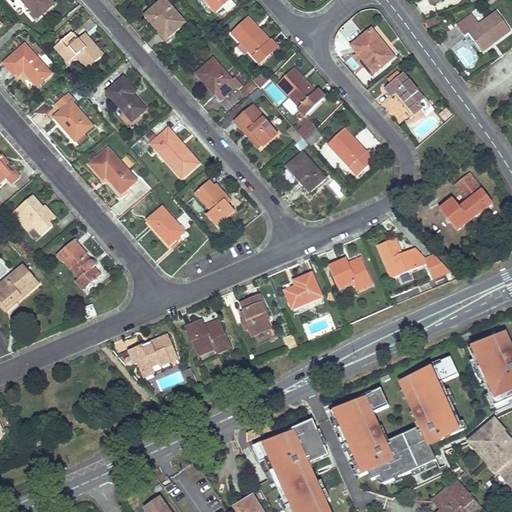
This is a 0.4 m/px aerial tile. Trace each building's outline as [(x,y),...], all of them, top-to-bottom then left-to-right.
[(20,0),(37,19),(55,4),(50,0),(20,0)] [(164,0),(163,0),(145,16),(156,28),(157,27),(167,38),(184,23),(164,0)] [(204,0),(217,13),(231,0),(204,0)] [(472,15),(456,26),(464,37),(468,34),(481,51),(492,42),(494,44),(510,32),(496,13),(479,25),(472,15)] [(248,18),(231,34),(260,64),(277,48),(265,35),(263,37),(255,28),(257,27),(248,18)] [(156,28),(154,30),(164,41),(167,38),(157,27),(156,28)] [(265,35),(257,27),(255,28),(263,37),(265,35)] [(372,30),(351,47),(374,74),(392,60),(383,49),(386,47),(372,30)] [(77,56),(88,69),(103,56),(88,38),(81,44),(78,40),(72,33),(62,41),(60,39),(52,46),(69,64),(77,56)] [(88,38),(84,35),(78,40),(81,44),(88,38)] [(25,46),(4,64),(16,77),(24,71),(38,86),(51,74),(25,46)] [(394,58),(386,47),(383,49),(392,60),(394,58)] [(213,60),(196,75),(220,102),(236,88),(238,90),(243,87),(235,78),(232,81),(213,60)] [(294,70),(277,85),(302,111),(294,119),(299,124),(306,117),(324,100),(311,87),(310,88),(302,80),(303,79),(294,70)] [(253,83),(260,90),(266,82),(259,76),(253,83)] [(404,76),(386,90),(392,97),(396,94),(399,92),(404,98),(401,100),(414,116),(421,110),(424,113),(430,108),(404,76)] [(303,79),(302,80),(310,88),(311,87),(303,78),(303,79)] [(135,92),(123,79),(107,93),(132,122),(145,110),(132,95),(135,92)] [(251,82),(246,86),(251,92),(256,87),(251,82)] [(258,89),(249,96),(254,102),(262,95),(258,89)] [(76,91),(72,94),(78,101),(81,98),(76,91)] [(84,135),(93,127),(72,103),(74,102),(68,95),(46,115),(51,121),(54,118),(73,139),(80,132),(83,135),(84,135)] [(253,105),(234,121),(246,135),(249,132),(263,147),(278,133),(253,105)] [(309,120),(306,117),(299,124),(301,126),(309,120)] [(317,129),(310,121),(298,133),(303,138),(305,141),(317,129)] [(302,139),(292,127),(287,132),(297,143),(302,139)] [(169,129),(151,144),(182,179),(199,164),(184,147),(181,150),(177,145),(180,143),(169,129)] [(344,129),(328,145),(350,169),(367,153),(362,147),(360,149),(352,140),(353,139),(344,129)] [(79,144),(87,138),(84,135),(83,135),(80,132),(73,139),(75,142),(76,141),(79,144)] [(260,150),(263,147),(249,132),(246,135),(260,150)] [(321,136),(317,132),(307,141),(311,146),(321,136)] [(362,147),(354,138),(353,139),(352,140),(360,149),(362,147)] [(108,149),(90,165),(103,180),(107,177),(122,195),(137,182),(108,149)] [(303,153),(287,167),(310,192),(326,178),(303,153)] [(0,160),(3,158),(0,155),(0,182),(11,174),(4,166),(0,161),(0,160)] [(458,206),(452,199),(439,210),(457,232),(492,204),(482,191),(470,175),(454,187),(467,203),(462,207),(460,204),(458,206)] [(209,181),(195,194),(211,212),(207,216),(208,218),(216,228),(235,212),(228,204),(225,200),(228,198),(216,184),(214,186),(209,181)] [(34,228),(41,237),(53,227),(50,223),(55,218),(45,206),(43,208),(32,196),(16,210),(33,228),(34,228)] [(184,233),(162,208),(147,221),(169,246),(184,233)] [(33,228),(16,210),(13,213),(29,232),(33,228)] [(401,255),(394,239),(377,246),(392,280),(415,270),(407,252),(401,255)] [(74,241),(57,256),(62,263),(64,262),(79,279),(76,282),(83,291),(86,289),(101,276),(94,268),(94,267),(95,266),(95,264),(94,263),(93,262),(92,262),(91,261),(86,256),(86,255),(74,241)] [(414,249),(407,252),(415,270),(426,265),(424,260),(414,249)] [(360,259),(347,265),(348,267),(361,262),(360,259)] [(347,265),(345,260),(330,267),(340,290),(353,284),(355,289),(370,283),(361,262),(348,267),(347,265)] [(39,284),(24,267),(8,280),(0,286),(0,302),(6,309),(25,293),(26,295),(39,284)] [(284,293),(292,310),(321,298),(311,275),(294,282),(296,288),(284,293)] [(370,283),(355,289),(356,292),(371,286),(370,283)] [(25,293),(6,309),(7,311),(26,295),(25,293)] [(266,312),(259,297),(241,304),(245,313),(248,320),(244,321),(242,322),(245,331),(249,329),(252,337),(270,330),(266,320),(264,321),(261,315),(266,312)] [(92,305),(83,309),(87,318),(96,314),(92,305)] [(220,320),(205,327),(206,329),(221,323),(220,320)] [(205,327),(203,321),(186,329),(197,357),(215,350),(216,355),(231,348),(228,340),(224,341),(222,334),(225,333),(221,323),(206,329),(205,327)] [(485,338),(487,342),(500,336),(499,332),(485,338)] [(487,342),(469,350),(473,360),(485,385),(489,395),(495,408),(511,399),(511,360),(511,361),(508,356),(511,353),(503,334),(500,336),(487,342)] [(167,337),(151,344),(152,347),(144,350),(143,347),(130,352),(132,358),(137,355),(140,362),(138,362),(138,363),(145,378),(154,374),(151,368),(160,364),(161,367),(177,360),(167,337)] [(138,362),(140,362),(137,355),(132,358),(130,352),(122,356),(133,365),(138,363),(138,362)] [(355,401),(330,413),(334,422),(335,422),(339,429),(337,429),(341,438),(343,438),(350,452),(348,453),(356,470),(357,469),(360,474),(361,477),(369,473),(372,481),(376,479),(381,477),(384,484),(384,485),(395,480),(394,478),(401,475),(402,477),(411,472),(435,462),(437,461),(430,445),(462,430),(459,422),(460,422),(452,405),(451,405),(444,391),(446,390),(442,382),(458,375),(450,358),(441,362),(442,363),(427,370),(425,371),(424,369),(399,381),(403,390),(405,390),(408,397),(406,397),(413,412),(415,411),(423,429),(418,431),(417,429),(389,442),(390,444),(385,446),(377,428),(379,428),(372,414),(388,407),(380,390),(371,394),(372,395),(358,402),(356,403),(355,401)] [(427,370),(442,363),(441,362),(440,359),(425,366),(427,370)] [(485,385),(473,360),(469,362),(481,387),(485,385)] [(161,390),(183,382),(179,372),(158,380),(161,390)] [(446,390),(444,391),(451,405),(452,405),(455,403),(448,389),(446,390)] [(358,402),(372,395),(371,394),(370,391),(356,398),(358,402)] [(491,409),(495,408),(489,395),(485,397),(491,409)] [(423,429),(415,411),(413,412),(410,413),(417,429),(418,431),(423,429)] [(494,417),(491,419),(496,425),(499,423),(494,417)] [(491,419),(470,437),(475,442),(472,445),(486,462),(488,460),(497,470),(500,468),(509,479),(506,481),(511,487),(511,486),(511,438),(509,441),(502,433),(505,430),(499,423),(496,425),(491,419)] [(275,438),(258,446),(275,485),(282,500),(287,511),(330,511),(325,501),(317,483),(311,469),(307,471),(304,463),(325,453),(319,442),(322,441),(317,431),(313,421),(293,430),(294,434),(277,442),(275,438)] [(379,428),(377,428),(385,446),(390,444),(389,442),(382,426),(379,428)] [(277,442),(294,434),(293,430),(275,438),(277,442)] [(319,442),(325,453),(304,463),(307,471),(311,469),(313,468),(311,465),(329,456),(325,447),(327,446),(320,430),(317,431),(322,441),(319,442)] [(511,438),(505,430),(502,433),(509,441),(511,438)] [(348,453),(350,452),(343,438),(341,438),(338,440),(345,454),(348,453)] [(275,485),(258,446),(253,448),(271,487),(275,485)] [(488,460),(486,462),(495,472),(497,470),(488,460)] [(435,462),(411,472),(413,477),(437,466),(435,462)] [(500,468),(497,470),(506,481),(509,479),(500,468)] [(470,511),(475,508),(477,509),(480,506),(457,480),(444,491),(452,501),(440,511),(439,511),(470,511)] [(317,483),(325,501),(330,499),(321,481),(317,483)] [(452,501),(444,491),(432,501),(440,511),(452,501)] [(236,511),(262,511),(253,496),(234,508),(236,511)] [(170,511),(160,497),(145,508),(147,511),(170,511)]
